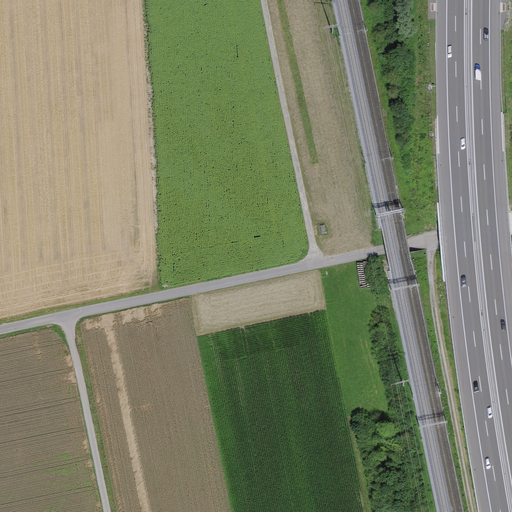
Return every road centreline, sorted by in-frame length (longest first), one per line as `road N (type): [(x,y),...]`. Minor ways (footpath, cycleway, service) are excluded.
road 1 (motorway): [(455,0),(462,222),(500,511)]
road 2 (unclassified): [(66,315),(511,221)]
road 3 (motorway): [(511,428),(483,164),(480,0)]
road 4 (track): [(431,238),(431,298),(471,511)]
road 5 (track): [(262,0),(316,263)]
road 6 (unclassified): [(66,315),(106,511)]
